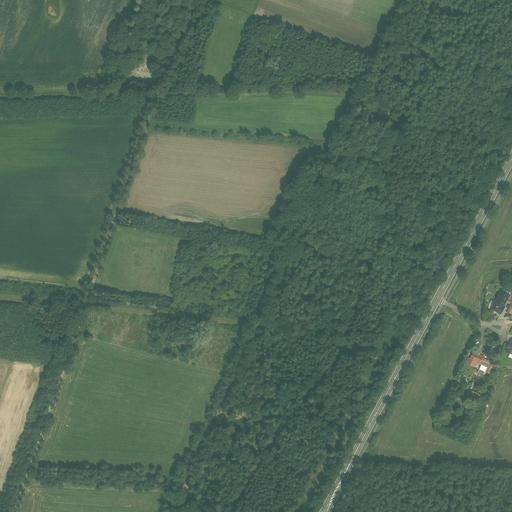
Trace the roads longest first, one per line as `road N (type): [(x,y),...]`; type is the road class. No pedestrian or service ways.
road 1 (track): [(14,511),(146,124),(199,0)]
road 2 (track): [(0,297),(240,321)]
road 3 (primary): [(325,511),(437,299)]
road 4 (track): [(0,97),(101,95),(137,75),(161,83)]
road 5 (track): [(511,144),(352,111)]
road 6 (primary): [(437,299),(511,160)]
